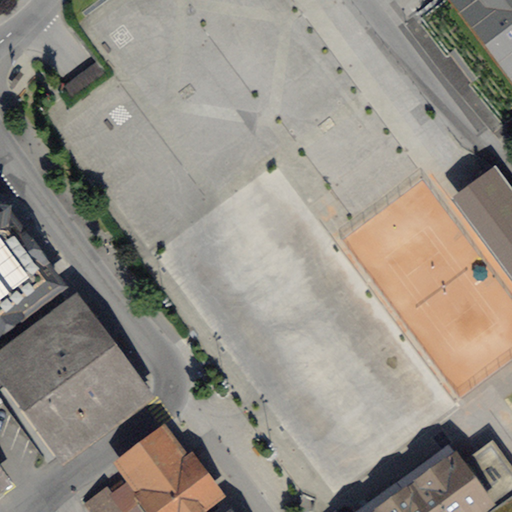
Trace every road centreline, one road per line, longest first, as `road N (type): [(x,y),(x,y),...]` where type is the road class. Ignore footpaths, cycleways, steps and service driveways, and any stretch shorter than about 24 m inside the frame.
road 1 (unclassified): [(14,164),(175,389)]
road 2 (residential): [(369,0),(511,181)]
road 3 (residential): [(175,389),(45,492),(40,511)]
